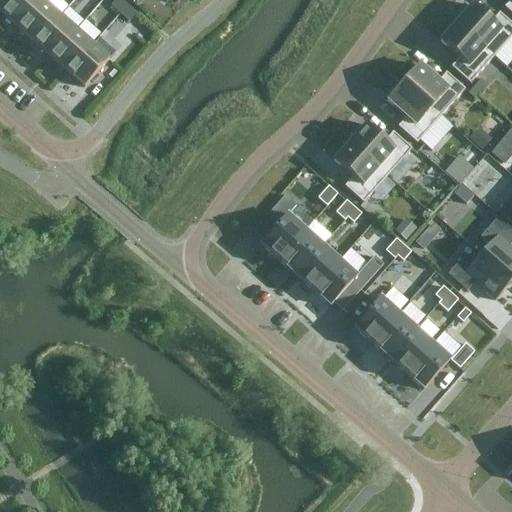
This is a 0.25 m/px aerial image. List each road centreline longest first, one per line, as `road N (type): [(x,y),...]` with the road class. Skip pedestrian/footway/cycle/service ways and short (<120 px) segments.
road 1 (unclassified): [(446,491),(178,260)]
road 2 (residential): [(401,0),(333,93),(266,153),(178,260)]
road 3 (residential): [(72,154),(172,43),(226,0)]
road 4 (unclassified): [(178,260),(87,188),(72,154)]
